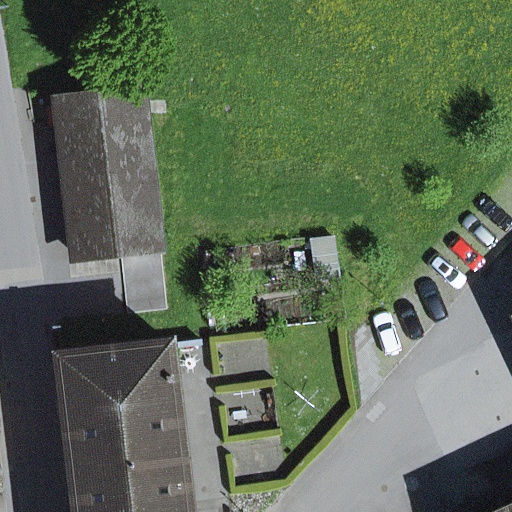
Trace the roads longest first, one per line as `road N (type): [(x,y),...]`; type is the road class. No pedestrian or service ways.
road 1 (residential): [(299,511),(511,274)]
road 2 (tertiary): [(0,212),(47,511)]
